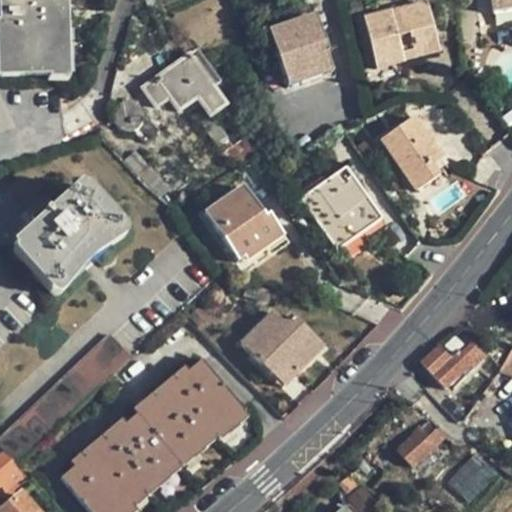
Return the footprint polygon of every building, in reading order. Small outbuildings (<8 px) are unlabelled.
[(0,0),(0,75),(0,79),(60,76),(60,60),(57,61),(55,28),(59,29),(58,0),(0,0)] [(511,0),(491,0),(496,30),(511,27),(511,0)] [(394,65),(403,63),(402,61),(438,53),(426,4),(362,19),(379,86),(398,81),(394,65)] [(289,71),(293,84),(316,77),(312,64),(324,61),(322,54),(324,53),(314,17),(266,31),(278,74),(289,71)] [(237,41),(217,50),(220,60),(241,50),(237,41)] [(220,60),(217,50),(201,58),(208,68),(221,62),(220,60)] [(196,99),(208,117),(211,114),(224,105),(189,56),(142,88),(155,109),(168,100),(177,111),(196,99)] [(327,74),(324,61),(312,64),(316,77),(327,74)] [(407,79),(403,63),(394,65),(398,81),(407,79)] [(282,88),(293,84),(289,71),(278,74),(282,88)] [(137,146),(156,132),(144,115),(138,106),(134,104),(130,102),(124,102),(118,104),(114,107),(111,112),(111,122),(115,127),(119,131),(122,132),(129,133),(137,146)] [(226,137),(211,114),(208,117),(199,123),(213,145),(226,137)] [(439,175),(432,165),(428,159),(437,153),(413,118),(379,142),(414,192),(439,175)] [(232,139),(242,132),(231,119),(222,126),(232,139)] [(461,147),(470,140),(465,133),(456,141),(461,147)] [(254,153),(242,140),(222,156),(235,166),(254,153)] [(132,149),(122,159),(147,187),(161,200),(171,191),(132,149)] [(441,159),(437,153),(428,159),(432,165),(441,159)] [(377,220),(343,168),(297,198),(332,250),(377,220)] [(103,243),(117,230),(77,188),(63,201),(66,204),(56,214),(48,205),(31,220),(39,229),(29,237),(27,234),(14,246),(53,290),(66,278),(63,275),(100,241),(103,243)] [(204,216),(237,263),(260,247),(267,255),(282,244),(242,189),(204,216)] [(207,300),(216,303),(219,292),(211,289),(207,300)] [(239,339),(268,372),(280,360),(292,372),(320,347),(290,314),(281,323),(269,311),(239,339)] [(460,332),(440,350),(450,360),(458,352),(462,355),(472,345),(460,332)] [(0,448),(3,452),(17,467),(130,359),(131,358),(109,335),(0,438),(0,448)] [(450,360),(440,350),(439,349),(422,365),(446,390),(470,368),(473,371),(487,359),(472,345),(462,355),(458,352),(450,360)] [(279,384),(292,372),(280,360),(268,372),(279,384)] [(123,511),(244,413),(200,362),(59,479),(87,511),(123,511)] [(411,467),(445,436),(429,419),(395,449),(411,467)] [(0,493),(22,473),(17,467),(3,452),(0,454),(0,493)] [(466,502),(493,473),(471,453),(465,459),(444,483),(466,502)] [(350,474),(371,488),(386,471),(367,455),(350,474)] [(343,495),(350,488),(344,481),(337,487),(343,495)] [(0,511),(34,511),(19,495),(0,511)]
